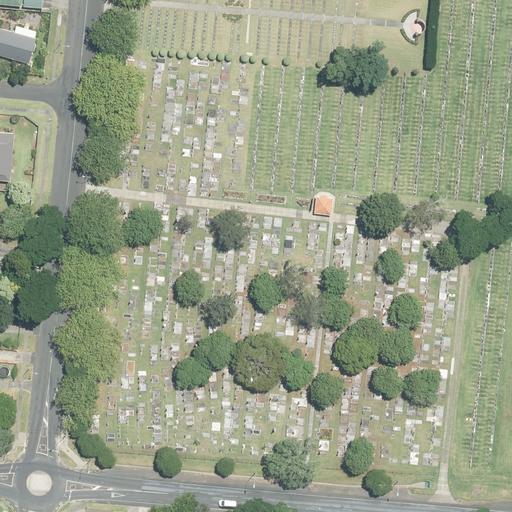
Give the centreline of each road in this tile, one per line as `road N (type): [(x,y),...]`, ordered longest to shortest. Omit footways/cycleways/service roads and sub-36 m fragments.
road 1 (residential): [(75,96),(39,454)]
road 2 (tertiary): [(63,485),(370,511)]
